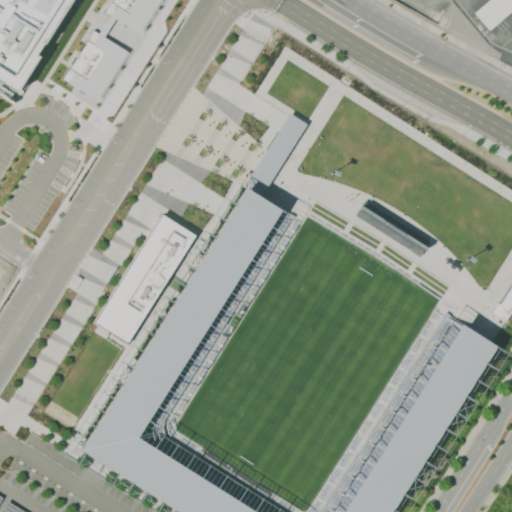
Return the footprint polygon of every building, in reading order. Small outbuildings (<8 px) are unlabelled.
[(0,84),(0,0),(67,0),(33,55),(35,56),(12,92),(0,84)] [(60,79),(91,30),(96,33),(108,15),(103,12),(110,0),(160,0),(138,34),(113,18),(101,37),(127,53),(96,102),(60,79)] [(511,0),(511,9),(489,30),(474,13),(488,0),(511,0)] [(287,115),(303,125),(258,195),(242,184),(282,123),(287,115)] [(242,187),(256,196),(296,220),(169,421),(168,430),(172,438),(286,511),(314,511),(443,307),(494,337),(496,338),(491,346),(385,511),(176,511),(115,473),(108,461),(103,432),(106,400),(242,187)] [(363,202),(352,220),(414,259),(426,241),(363,202)] [(161,215),(92,323),(95,325),(127,345),(194,236),(161,215)] [(492,312),(511,282),(511,307),(503,320),(492,312)] [(3,511),(25,511),(10,502),(3,511)]
